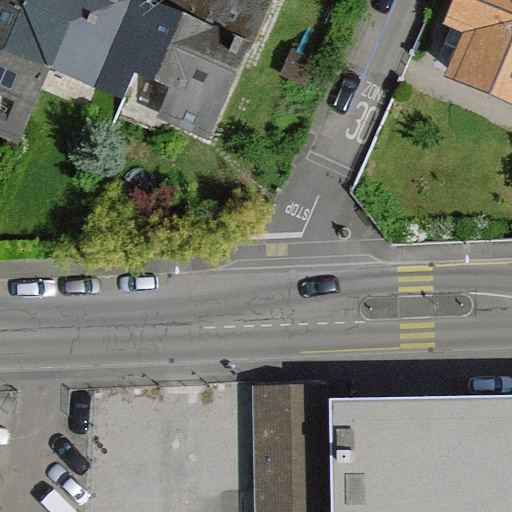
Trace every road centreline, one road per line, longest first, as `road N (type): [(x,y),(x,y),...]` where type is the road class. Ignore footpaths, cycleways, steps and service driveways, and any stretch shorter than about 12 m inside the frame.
road 1 (residential): [(269,315),(402,0)]
road 2 (tertiary): [(0,323),(269,315)]
road 3 (tertiary): [(269,315),(511,305)]
road 4 (unknown): [(45,322),(32,511)]
